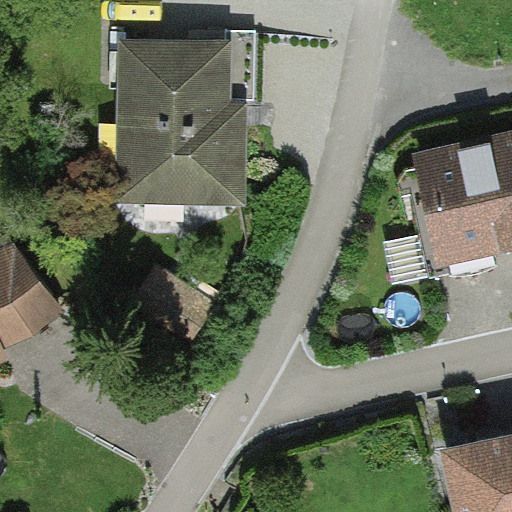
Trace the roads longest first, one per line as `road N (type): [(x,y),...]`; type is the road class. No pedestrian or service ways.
road 1 (residential): [(253,382),(338,203),(364,109)]
road 2 (residential): [(253,382),(283,397),(339,392),(511,354)]
road 3 (residential): [(170,511),(253,382)]
road 4 (residential): [(511,81),(364,109)]
